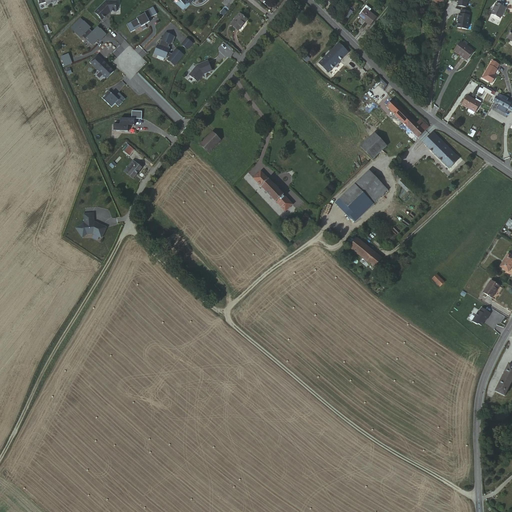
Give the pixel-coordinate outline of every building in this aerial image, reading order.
[(94,12),(102,19),(110,11),(116,11),(115,0),(108,0),(106,0),(94,12)] [(196,1),(194,0),(175,0),(184,8),(188,4),(188,3),(189,1),(193,4),(196,1)] [(495,21),(500,10),(492,6),(487,18),(495,21)] [(130,22),(133,28),(149,21),(148,18),(152,16),(149,9),(144,11),(144,13),(136,17),(136,19),(130,22)] [(349,9),(343,17),(347,20),(353,12),(349,9)] [(354,19),(365,28),(372,20),(361,11),(354,19)] [(457,19),(455,18),(454,32),(464,33),(466,20),(465,20),(466,16),(457,15),(457,19)] [(238,17),(229,27),(236,34),(245,22),(238,17)] [(74,31),(80,37),(90,28),(84,21),(74,31)] [(165,32),(161,41),(171,45),(175,36),(165,32)] [(181,45),(187,50),(193,43),(186,38),(181,45)] [(157,44),(154,54),(165,59),(169,49),(157,44)] [(322,57),(331,67),(344,54),(335,44),(322,57)] [(458,58),(463,62),(470,55),(459,44),(452,51),(458,58)] [(64,67),(72,64),(69,54),(61,57),(64,67)] [(89,62),(107,78),(114,71),(98,55),(89,62)] [(324,73),(331,67),(322,57),(315,64),(324,73)] [(489,63),(486,67),(492,71),(495,67),(489,63)] [(209,74),(206,64),(196,68),(187,77),(195,84),(199,80),(198,79),(199,78),(200,79),(201,77),(209,74)] [(492,71),(486,67),(478,80),(488,85),(492,78),(489,76),(492,71)] [(116,104),(118,106),(126,99),(119,92),(115,96),(109,90),(102,97),(112,107),(116,104)] [(463,109),(470,114),(475,105),(464,98),(459,106),(463,109)] [(410,122),(388,99),(382,106),(412,136),(422,124),(415,118),(410,122)] [(491,104),(508,114),(511,109),(502,104),(504,101),(500,99),(498,102),(494,99),(491,104)] [(468,118),(470,114),(463,109),(461,114),(468,118)] [(125,133),(125,127),(132,127),(132,120),(118,120),(117,126),(111,126),(111,133),(125,133)] [(205,153),(218,140),(211,133),(198,145),(205,153)] [(383,146),(371,134),(357,147),(370,160),(383,146)] [(421,144),(446,170),(455,161),(429,136),(421,144)] [(433,183),(446,170),(421,144),(407,157),(433,183)] [(127,147),(126,149),(122,153),(127,158),(132,152),(127,147)] [(130,163),(121,172),(129,180),(138,171),(130,163)] [(282,212),(289,205),(275,190),(277,188),(274,185),(272,187),(258,172),(251,179),(282,212)] [(353,223),(384,192),(369,176),(336,207),(350,220),(353,223)] [(388,196),(384,192),(353,223),(349,227),(352,230),(388,196)] [(103,233),(100,231),(101,227),(95,225),(95,226),(93,225),(92,226),(92,224),(91,216),(82,217),(83,226),(81,226),(74,231),(81,240),(85,237),(91,235),(100,239),(103,233)] [(378,259),(354,239),(347,247),(371,267),(378,259)] [(511,264),(511,260),(504,256),(497,269),(506,274),(511,264)] [(441,283),(434,275),(430,279),(437,287),(441,283)] [(488,285),(481,297),(489,302),(496,290),(488,285)] [(491,314),(481,308),(472,322),(477,326),(480,326),(482,327),(485,322),(487,321),(491,314)] [(503,381),(502,396),(511,374),(511,367),(505,364),(498,379),(503,381)] [(493,391),(502,396),(503,381),(498,379),(493,391)]
